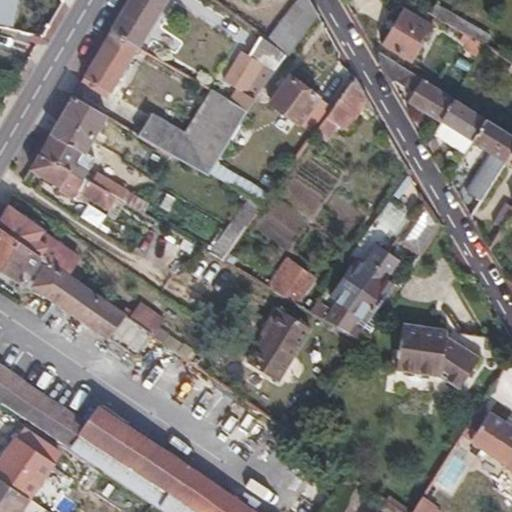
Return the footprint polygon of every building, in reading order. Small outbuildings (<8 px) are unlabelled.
[(129,0),(111,32),(139,49),(168,0),(129,0)] [(319,15),(310,0),(299,0),(287,16),(304,35),(319,15)] [(0,29),(24,34),(26,23),(29,7),(0,1),(0,29)] [(471,38),(484,45),(486,46),(492,36),(438,5),(432,15),(439,19),(455,29),(471,38)] [(413,62),(434,26),(405,9),(383,45),(413,62)] [(304,35),(287,16),(270,42),(287,55),(304,35)] [(450,36),(455,29),(439,19),(434,26),(450,36)] [(24,34),(30,35),(32,25),(26,23),(24,34)] [(111,32),(81,83),(109,99),(139,49),(111,32)] [(32,43),(39,45),(44,38),(33,36),(32,43)] [(270,42),(262,36),(251,57),(264,64),(275,71),(287,55),(270,42)] [(467,46),(479,53),(484,45),(471,38),(467,46)] [(484,45),(479,53),(492,60),(496,53),(486,46),(484,45)] [(244,53),(223,81),(236,89),(244,93),(264,64),(251,57),(244,53)] [(377,56),(394,85),(404,68),(379,53),(377,56)] [(404,68),(394,85),(404,90),(413,75),(408,71),(404,68)] [(409,103),(441,123),(456,100),(413,75),(404,90),(412,96),(409,103)] [(299,126),(320,98),(290,76),(269,103),(299,126)] [(369,100),(356,79),(316,132),(327,141),(339,125),(347,131),(369,100)] [(229,99),(248,111),(255,100),(244,93),(236,89),(229,99)] [(173,155),(209,176),(217,163),(248,111),(229,99),(211,90),(186,132),(153,113),(139,135),(156,145),(173,155)] [(73,97),(59,120),(95,141),(109,117),(73,97)] [(441,166),(450,180),(474,142),(488,120),(456,100),(441,123),(461,134),(441,166)] [(59,120),(53,132),(88,153),(95,141),(59,120)] [(511,134),(488,120),(474,142),(507,162),(511,154),(511,134)] [(39,153),(87,181),(91,182),(96,173),(98,168),(93,165),(97,159),(88,153),(53,132),(39,153)] [(39,153),(30,170),(77,198),(87,181),(39,153)] [(468,193),(481,202),(503,169),(492,162),(485,172),(481,170),(468,193)] [(249,199),(261,207),(270,195),(217,163),(209,176),(249,199)] [(118,199),(144,214),(149,204),(96,173),(91,182),(118,199)] [(110,210),(118,199),(91,182),(83,194),(110,210)] [(249,199),(229,226),(242,233),(261,207),(249,199)] [(441,226),(428,202),(401,242),(422,257),(441,226)] [(8,207),(0,219),(0,229),(68,277),(80,259),(44,233),(44,231),(8,207)] [(390,229),(377,221),(370,231),(384,239),(390,229)] [(210,252),(223,260),(242,233),(229,226),(210,252)] [(0,229),(0,270),(25,285),(31,275),(38,279),(34,287),(136,358),(145,344),(151,335),(130,320),(68,277),(0,229)] [(339,329),(390,254),(378,246),(365,263),(358,258),(330,297),(336,301),(331,310),(324,320),(339,329)] [(400,261),(390,254),(339,329),(350,335),(357,326),(361,319),(367,323),(395,284),(388,279),(400,261)] [(267,287),(298,305),(317,279),(288,258),(267,287)] [(370,335),(402,288),(395,284),(367,323),(361,319),(357,326),(370,335)] [(311,312),(324,320),(331,310),(319,301),(311,312)] [(130,320),(151,335),(162,320),(140,305),(130,320)] [(271,330),(265,338),(248,364),(276,381),(312,329),(280,309),(268,326),(271,330)] [(460,390),(480,358),(447,336),(447,329),(404,324),(398,370),(441,378),(460,390)] [(261,335),(265,338),(271,330),(268,326),(261,335)] [(350,335),(364,344),(370,335),(357,326),(350,335)] [(151,335),(145,344),(165,358),(171,350),(151,335)] [(0,400),(31,421),(52,435),(67,445),(156,506),(164,511),(252,511),(97,409),(85,425),(0,365),(0,400)] [(484,423),(474,417),(462,436),(507,466),(511,459),(511,426),(491,413),(484,423)] [(53,465),(61,454),(46,444),(52,435),(31,421),(19,441),(53,465)] [(61,454),(67,445),(52,435),(46,444),(61,454)] [(53,465),(19,441),(15,440),(0,461),(0,477),(31,499),(53,465)] [(21,511),(31,499),(0,477),(0,511),(21,511)] [(413,511),(434,511),(437,507),(423,497),(413,511)]
